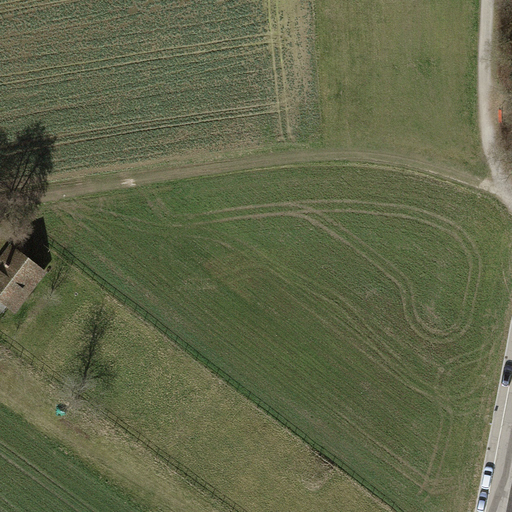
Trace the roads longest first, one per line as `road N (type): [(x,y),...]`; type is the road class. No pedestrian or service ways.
road 1 (track): [(0,202),(337,154),(410,161),(505,191)]
road 2 (track): [(488,0),(485,127),(511,198)]
